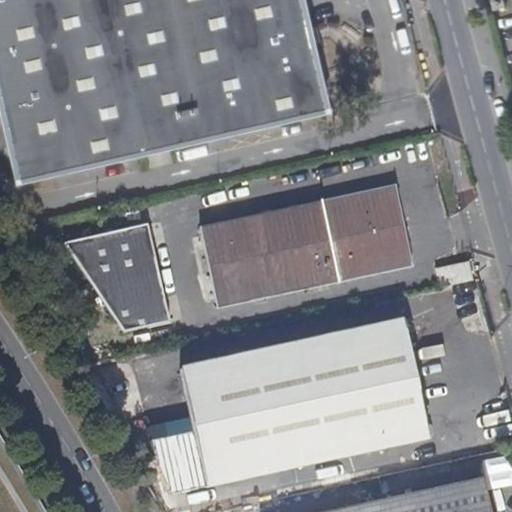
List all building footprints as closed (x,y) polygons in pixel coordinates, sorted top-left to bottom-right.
[(304,0),(0,0),(0,92),(18,179),(81,164),(229,132),(329,110),(304,0)] [(410,273),(393,191),(201,234),(217,313),(410,273)] [(168,327),(144,231),(61,250),(121,339),(168,327)] [(474,284),(470,264),(453,268),(437,271),(441,290),(474,284)] [(428,442),(403,324),(182,369),(206,487),(322,464),(428,442)] [(487,511),(480,482),(359,507),(338,511),(487,511)]
